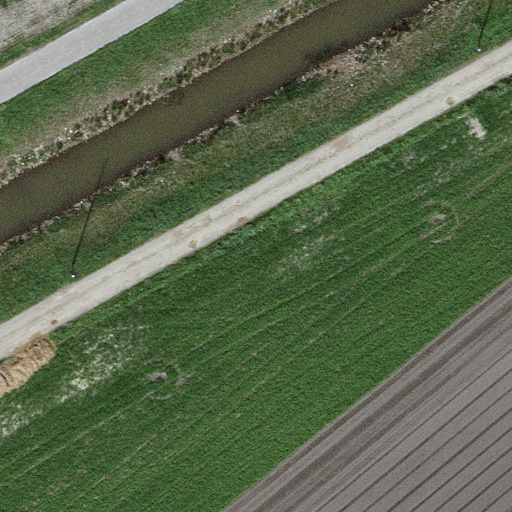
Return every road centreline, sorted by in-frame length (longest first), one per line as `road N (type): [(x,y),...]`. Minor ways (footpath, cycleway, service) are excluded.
road 1 (track): [(0,337),(511,59)]
road 2 (track): [(183,0),(0,101)]
